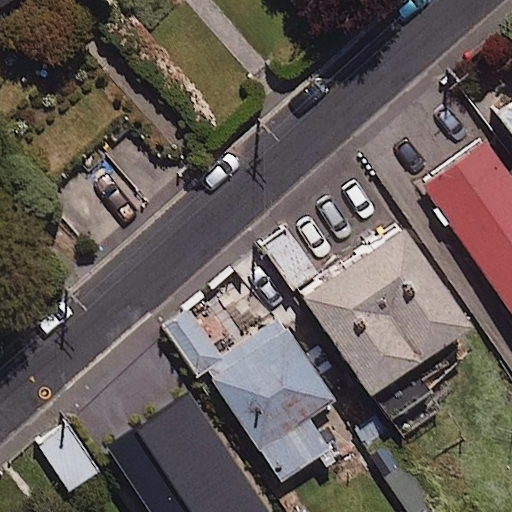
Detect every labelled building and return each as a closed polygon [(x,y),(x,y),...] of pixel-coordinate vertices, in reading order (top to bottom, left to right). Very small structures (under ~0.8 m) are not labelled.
[(511,98),(495,110),(511,133),(511,98)] [(511,176),(484,137),(419,183),(511,314),(511,176)] [(490,350),(400,222),(300,293),(390,420),(490,350)] [(317,269),(289,228),(259,248),(287,289),(317,269)] [(187,305),(161,326),(196,371),(223,350),(187,305)] [(334,396),(278,316),(205,367),(281,476),(327,445),(306,415),(334,396)] [(98,467),(66,421),(36,441),(68,488),(98,467)] [(419,511),(435,502),(391,430),(366,445),(407,511),(419,511)]
